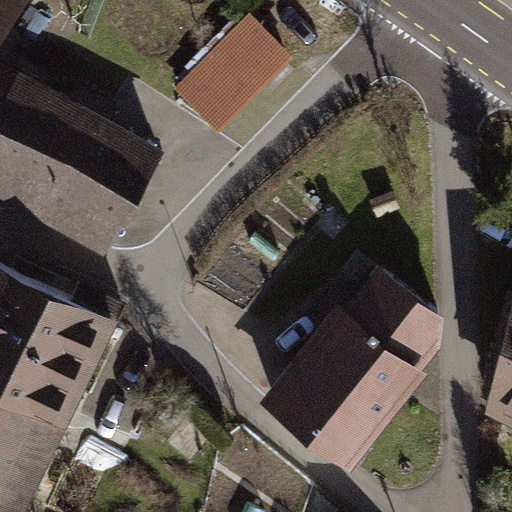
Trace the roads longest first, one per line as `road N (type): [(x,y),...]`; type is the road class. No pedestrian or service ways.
road 1 (residential): [(461,511),(457,141),(466,84),(490,42)]
road 2 (residential): [(420,0),(144,285)]
road 3 (residential): [(394,511),(257,409),(144,285)]
road 4 (residential): [(144,285),(19,231),(0,234)]
